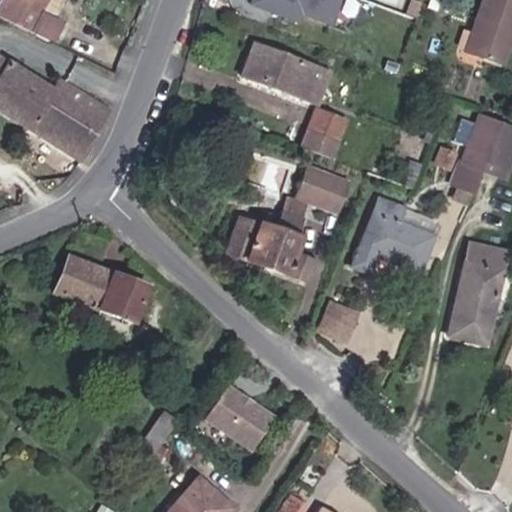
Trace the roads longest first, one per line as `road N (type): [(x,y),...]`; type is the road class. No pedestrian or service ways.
road 1 (residential): [(102,190),(445,511)]
road 2 (residential): [(176,0),(102,190)]
